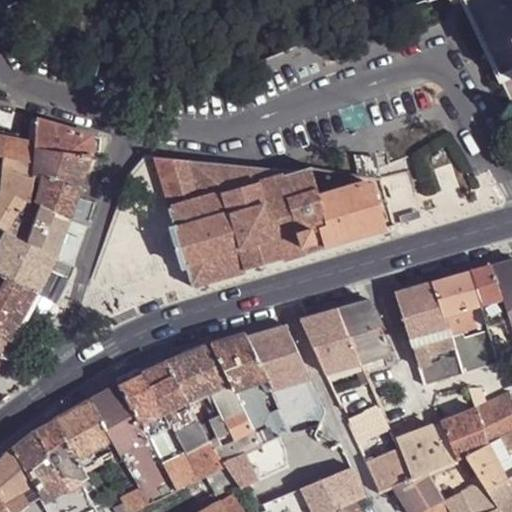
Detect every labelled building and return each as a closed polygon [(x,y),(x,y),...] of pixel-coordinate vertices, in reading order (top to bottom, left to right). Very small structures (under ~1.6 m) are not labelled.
[(506,75),(495,54),(511,45),(511,0),(425,0),(426,2),(427,5),(439,0),(460,0),(497,79),(500,78),(506,75)] [(511,45),(495,54),(506,75),(500,78),(509,96),(511,94),(511,45)] [(36,118),(29,116),(27,139),(34,141),(36,118)] [(92,150),(91,135),(36,118),(34,141),(33,148),(34,148),(75,154),(91,154),(92,150)] [(33,163),(34,148),(33,148),(34,141),(27,139),(0,133),(0,155),(5,154),(33,163)] [(92,150),(101,152),(100,138),(91,135),(92,150)] [(32,172),(42,175),(80,187),(91,154),(75,154),(34,148),(33,163),(32,172)] [(350,152),(354,171),(376,174),(372,154),(350,152)] [(169,206),(295,171),(154,154),(169,206)] [(0,228),(6,233),(7,233),(30,198),(30,197),(31,185),(31,177),(3,167),(2,189),(0,192),(0,228)] [(190,286),(324,247),(317,223),(326,220),(318,197),(310,167),(295,171),(169,206),(166,206),(172,226),(170,227),(170,229),(169,230),(172,240),(174,240),(177,253),(180,266),(180,265),(181,267),(184,266),(190,286)] [(38,187),(42,175),(32,172),(31,177),(31,185),(38,187)] [(38,203),(69,218),(80,187),(42,175),(38,187),(35,200),(38,203)] [(317,223),(324,247),(385,229),(373,188),(361,184),(318,197),(326,220),(317,223)] [(28,245),(38,203),(35,200),(30,198),(7,233),(28,245)] [(28,245),(54,259),(69,218),(38,203),(28,245)] [(0,275),(37,294),(54,259),(28,245),(7,233),(6,233),(1,239),(0,241),(0,275)] [(511,260),(490,267),(511,327),(511,260)] [(511,327),(490,267),(470,273),(498,356),(511,351),(511,327)] [(470,273),(433,283),(465,375),(497,364),(496,357),(498,356),(470,273)] [(0,334),(12,341),(37,294),(0,275),(0,334)] [(433,283),(395,294),(424,385),(465,375),(433,283)] [(337,311),(360,363),(365,374),(398,364),(370,301),(337,311)] [(337,311),(300,321),(313,349),(324,374),(334,371),(360,363),(337,311)] [(298,352),(286,326),(247,336),(246,336),(266,382),(270,391),(310,378),(298,352)] [(257,385),(266,382),(246,336),(247,336),(246,332),(211,344),(229,384),(233,393),(243,389),(257,385)] [(0,356),(2,358),(12,341),(0,334),(0,356)] [(167,362),(189,399),(218,389),(229,384),(211,344),(167,362)] [(164,409),(171,422),(195,410),(189,399),(167,362),(142,373),(164,409)] [(334,371),(336,378),(356,373),(362,388),(370,385),(365,374),(360,363),(334,371)] [(334,371),(324,374),(327,381),(336,378),(334,371)] [(142,373),(118,385),(140,421),(143,420),(143,421),(164,409),(142,373)] [(229,384),(218,389),(231,416),(241,411),(241,409),(233,393),(229,384)] [(89,401),(111,438),(141,422),(140,421),(118,385),(89,401)] [(265,418),(271,415),(266,405),(264,401),(257,385),(243,389),(251,405),(257,402),(265,418)] [(243,389),(233,393),(241,409),(251,405),(243,389)] [(511,399),(509,392),(474,408),(486,447),(487,446),(499,440),(511,433),(511,399)] [(264,401),(266,405),(275,401),(273,397),(264,401)] [(89,401),(56,419),(78,457),(93,448),(111,438),(89,401)] [(271,415),(280,411),(275,401),(266,405),(271,415)] [(265,418),(257,402),(251,405),(241,409),(241,411),(251,433),(258,447),(274,439),(265,418)] [(486,447),(474,408),(441,424),(457,462),(465,457),(486,447)] [(171,422),(164,409),(143,421),(152,436),(166,428),(172,424),(171,422)] [(223,419),(233,441),(251,433),(241,411),(231,416),(223,419)] [(289,433),(280,411),(271,415),(265,418),(274,439),(280,437),(289,433)] [(378,411),(349,423),(357,444),(387,431),(378,411)] [(201,420),(197,415),(185,420),(188,426),(189,428),(202,422),(201,420)] [(213,442),(219,439),(210,418),(201,420),(202,422),(212,440),(213,442)] [(56,419),(35,431),(49,451),(46,453),(57,472),(74,462),(80,460),(78,457),(56,419)] [(111,438),(119,453),(152,436),(143,421),(143,420),(140,421),(141,422),(111,438)] [(188,426),(177,432),(179,436),(186,449),(187,450),(212,440),(202,422),(189,428),(188,426)] [(441,424),(434,426),(451,463),(457,462),(441,424)] [(451,463),(434,426),(395,441),(399,450),(400,452),(404,450),(416,478),(427,473),(428,474),(449,465),(451,463)] [(165,461),(182,453),(180,451),(176,442),(175,444),(166,428),(152,436),(160,451),(165,461)] [(13,447),(12,447),(34,487),(43,504),(67,488),(62,481),(57,472),(46,453),(49,451),(35,431),(13,447)] [(258,447),(251,433),(233,441),(223,445),(217,448),(224,461),(258,447)] [(511,455),(511,433),(499,440),(509,456),(511,455)] [(160,451),(152,436),(119,453),(128,468),(137,463),(160,451)] [(179,436),(175,438),(177,442),(176,442),(180,451),(186,449),(179,436)] [(242,487),(243,488),(289,466),(286,449),(280,437),(274,439),(258,447),(224,461),(226,464),(242,487)] [(111,438),(93,448),(102,463),(119,453),(111,438)] [(223,445),(219,439),(213,442),(217,448),(223,445)] [(213,442),(212,440),(187,450),(182,453),(165,461),(161,463),(176,490),(211,472),(226,464),(224,461),(217,448),(213,442)] [(508,478),(511,476),(511,456),(511,455),(509,456),(499,440),(487,446),(508,478)] [(0,496),(4,503),(34,487),(12,447),(13,447),(12,445),(0,459),(0,496)] [(486,490),(508,478),(487,446),(486,447),(465,457),(478,477),(483,484),(486,490)] [(93,448),(78,457),(80,460),(82,464),(86,471),(102,463),(93,448)] [(367,468),(379,492),(395,486),(416,478),(404,450),(400,452),(399,450),(366,464),(367,468)] [(148,503),(176,490),(161,463),(165,461),(160,451),(137,463),(141,472),(138,473),(142,481),(137,484),(140,488),(148,503)] [(74,462),(57,472),(62,481),(65,479),(80,481),(89,476),(86,471),(82,464),(77,466),(74,462)] [(226,464),(211,472),(228,495),(242,487),(226,464)] [(449,465),(428,474),(429,477),(450,468),(449,465)] [(331,511),(355,503),(366,498),(353,472),(260,511),(331,511)] [(409,511),(425,511),(444,503),(429,477),(428,474),(427,473),(416,478),(395,486),(409,511)] [(499,509),(491,511),(511,511),(511,476),(508,478),(486,490),(499,509)] [(478,477),(469,481),(472,488),(483,484),(478,477)] [(47,511),(78,511),(76,506),(89,499),(88,496),(80,481),(65,479),(62,481),(67,488),(43,504),(47,511)] [(472,488),(462,494),(471,511),(491,511),(499,509),(486,490),(483,484),(472,488)] [(4,503),(10,511),(47,511),(43,504),(34,487),(4,503)] [(123,501),(129,511),(130,511),(148,503),(140,488),(121,498),(123,501)] [(104,504),(98,493),(88,496),(89,499),(94,509),(104,504)] [(471,511),(462,494),(444,503),(449,511),(471,511)] [(245,511),(235,495),(222,503),(221,501),(203,511),(245,511)] [(0,496),(0,511),(10,511),(4,503),(0,496)] [(199,506),(202,511),(203,511),(221,501),(218,496),(199,506)] [(94,511),(94,509),(89,499),(76,506),(78,511),(94,511)] [(129,511),(123,501),(113,507),(116,510),(116,511),(129,511)] [(360,511),(355,503),(331,511),(360,511)] [(449,511),(444,503),(425,511),(449,511)]
